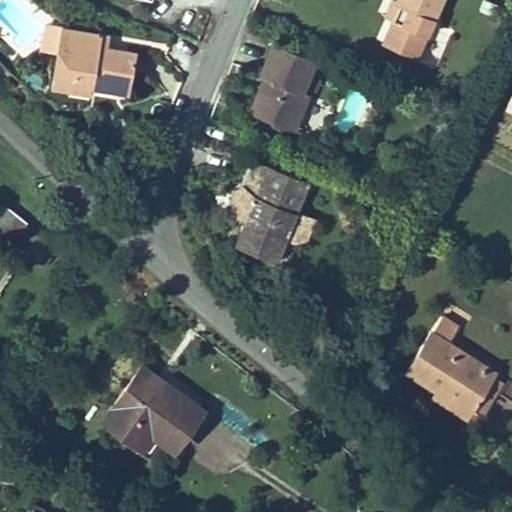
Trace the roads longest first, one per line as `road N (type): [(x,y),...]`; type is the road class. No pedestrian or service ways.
road 1 (residential): [(424,511),(307,394),(138,248)]
road 2 (residential): [(138,248),(242,0)]
road 3 (residential): [(138,248),(0,127)]
